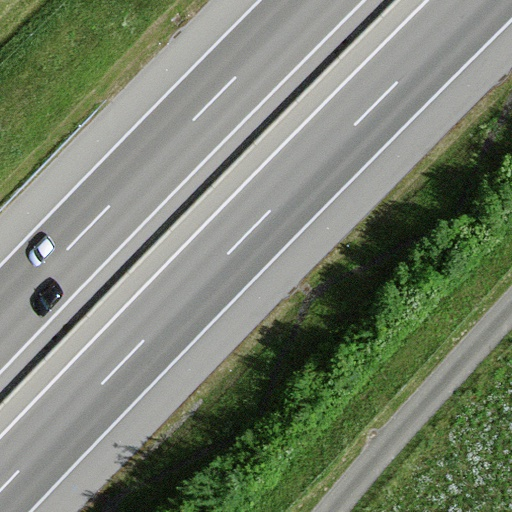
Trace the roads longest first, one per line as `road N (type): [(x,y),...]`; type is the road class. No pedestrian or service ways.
road 1 (motorway): [(0,490),(479,0)]
road 2 (motorway): [(312,0),(0,318)]
road 3 (track): [(511,306),(331,511)]
